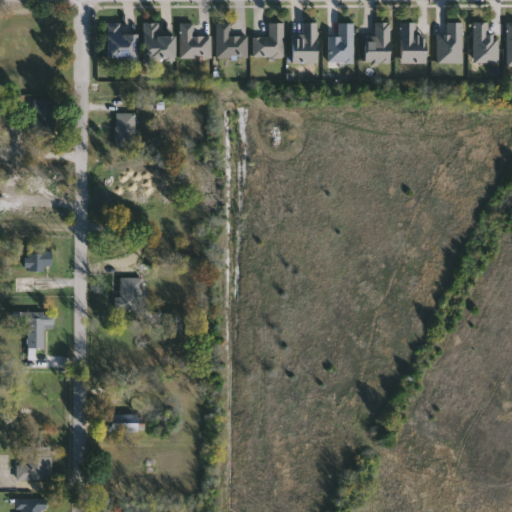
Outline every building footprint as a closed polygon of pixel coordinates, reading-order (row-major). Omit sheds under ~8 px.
[(363,62),(363,36),(373,36),(373,21),(388,21),(388,62),(363,62)] [(471,63),(471,21),(487,21),(487,35),(496,35),(496,63),(471,63)] [(118,22),(118,33),(135,33),(135,58),(105,58),(105,22),(118,22)] [(173,60),(142,61),(141,22),(158,22),(158,34),(172,34),(173,60)] [(398,62),(398,22),(414,22),(414,34),(423,34),(423,62),(398,62)] [(460,63),(436,63),(436,33),(446,33),(446,22),(460,22),(460,63)] [(178,58),(178,23),(192,23),(192,35),(210,35),(210,58),(178,58)] [(215,58),(215,23),(228,23),(228,35),(246,35),(246,58),(215,58)] [(252,37),(268,37),(268,23),(282,23),(282,56),(252,56),(252,37)] [(300,23),(315,23),(315,63),(290,63),(290,35),(300,35),(300,23)] [(54,99),(54,136),(33,136),(33,99),(54,99)] [(136,114),(136,148),(116,148),(116,114),(136,114)] [(45,266),(45,271),(27,271),(27,252),(53,253),(52,267),(45,266)] [(143,277),(143,309),(117,309),(117,296),(120,296),(120,277),(143,277)] [(45,348),(29,348),(29,324),(21,324),(21,313),(54,313),(54,327),(45,327),(45,348)] [(138,433),(109,433),(109,414),(138,414),(138,433)] [(24,466),(24,447),(51,447),(51,481),(18,481),(18,466),(24,466)] [(46,511),(20,511),(21,511),(16,511),(16,498),(46,499),(46,511)]
